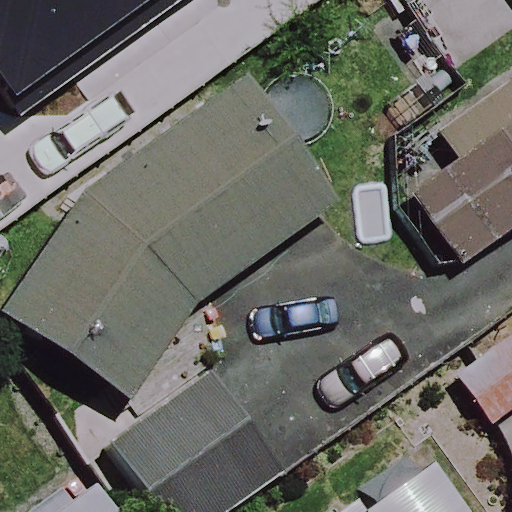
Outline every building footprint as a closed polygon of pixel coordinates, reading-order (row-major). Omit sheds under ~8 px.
[(511,34),(511,0),(432,0),(407,17),(448,78),(511,34)] [(511,227),(511,77),(425,137),(384,165),(454,267),(511,227)] [(230,88),(62,213),(0,326),(0,342),(115,408),(184,313),(322,210),(230,88)] [(511,405),(511,346),(506,340),(448,387),(483,429),(511,405)] [(99,511),(86,494),(60,511),(99,511)]
